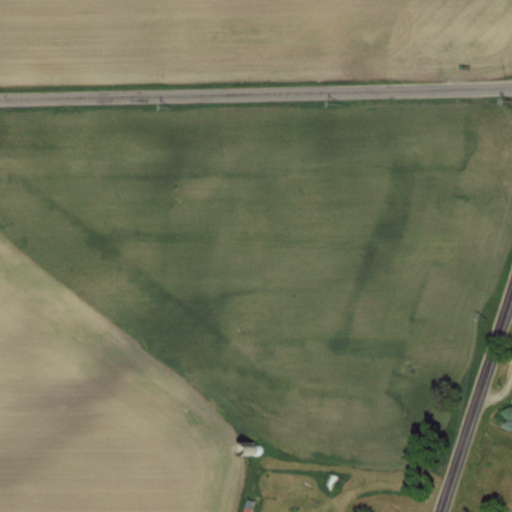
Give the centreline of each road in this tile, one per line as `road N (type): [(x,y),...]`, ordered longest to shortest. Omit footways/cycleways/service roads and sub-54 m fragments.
road 1 (residential): [(0,96),(511,85)]
road 2 (residential): [(439,511),(511,290)]
